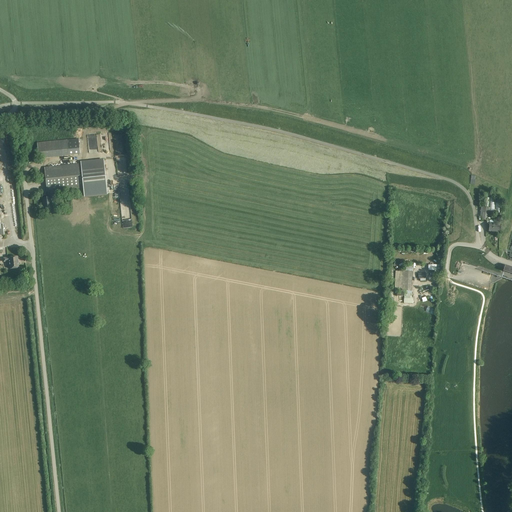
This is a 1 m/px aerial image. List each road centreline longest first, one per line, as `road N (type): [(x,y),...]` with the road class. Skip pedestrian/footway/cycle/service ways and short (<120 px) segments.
road 1 (unclassified): [(59,511),(24,179)]
road 2 (track): [(87,128),(107,109),(199,95),(197,88),(130,82)]
road 3 (track): [(196,98),(353,130)]
